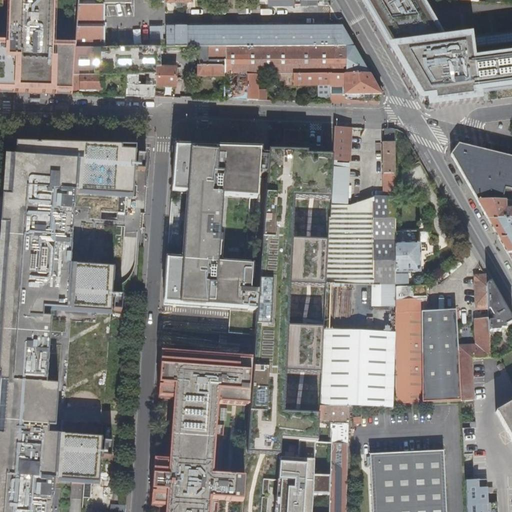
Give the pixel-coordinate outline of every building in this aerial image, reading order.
[(54,94),(72,95),(73,91),(73,75),(75,48),(75,45),(74,45),(74,49),(52,48),(56,0),(10,0),(8,46),(0,45),(0,92),(6,93),(54,94)] [(103,0),(103,1),(78,1),(75,45),(75,48),(105,48),(105,2),(130,1),(130,0),(103,0)] [(511,34),(475,39),(475,45),(472,46),(471,39),(438,43),(435,39),(442,38),(420,0),(362,0),(373,19),(422,105),(424,100),(430,99),(431,110),(479,103),(478,92),(511,87),(511,34)] [(150,40),(151,48),(161,48),(163,48),(166,48),(179,48),(188,47),(190,48),(199,47),(225,47),(225,75),(248,75),(259,75),(295,75),(332,75),(334,75),(335,75),(370,75),(341,26),(166,27),(166,40),(163,40),(150,40)] [(197,77),(224,78),(225,75),(225,47),(199,47),(199,66),(198,66),(197,77)] [(175,88),(176,68),(175,68),(167,67),(166,67),(161,67),(161,48),(151,48),(105,48),(75,48),(73,75),(103,75),(126,75),(155,75),(155,87),(175,88)] [(102,91),(103,75),(73,75),(73,91),(102,91)] [(126,75),(126,97),(140,97),(155,97),(155,87),(155,75),(126,75)] [(236,100),(247,100),(248,75),(225,75),(224,78),(224,99),(236,100)] [(258,100),(259,75),(248,75),(247,100),(258,100)] [(326,96),(331,96),(332,75),(295,75),(295,86),(326,86),(326,96)] [(334,75),(332,75),(331,96),(331,103),(380,104),(383,98),(382,96),(385,95),(380,86),(374,75),(371,77),(370,75),(335,75),(334,75)] [(346,161),(347,129),(334,128),(332,160),(346,161)] [(395,174),(395,130),(384,130),(384,143),(383,143),(383,174),(395,174)] [(0,511),(52,511),(54,481),(98,485),(100,458),(101,453),(102,439),(48,435),(46,435),(46,439),(33,438),(37,386),(46,386),(46,385),(51,319),(43,319),(43,310),(111,315),(112,300),(112,296),(114,269),(70,266),(74,212),(72,212),(72,208),(74,209),(75,194),(133,198),(135,171),(135,166),(136,148),(67,146),(37,144),(16,144),(14,144),(14,145),(16,145),(15,157),(12,198),(17,199),(16,208),(15,208),(14,209),(13,209),(13,210),(13,211),(13,212),(13,213),(14,214),(15,214),(16,215),(15,224),(11,224),(0,371),(0,382),(13,384),(11,413),(10,413),(10,414),(9,414),(8,414),(8,415),(8,416),(8,417),(8,418),(8,419),(9,419),(10,420),(11,420),(10,436),(0,435),(0,511)] [(511,158),(458,146),(451,156),(466,182),(478,202),(506,202),(511,202),(511,158)] [(168,261),(165,305),(194,308),(194,306),(206,307),(206,308),(231,310),(232,309),(236,334),(255,336),(260,267),(245,266),(249,198),(257,199),(258,176),(261,176),(261,173),(258,173),(259,157),(254,157),(255,150),(176,148),(173,193),(176,194),(188,195),(187,211),(185,211),(184,225),(182,225),(181,226),(181,227),(180,228),(180,229),(181,230),(182,231),(183,231),(182,245),(184,245),(183,262),(171,261),(168,261)] [(260,151),(255,150),(254,157),(259,157),(258,173),(261,173),(266,172),(267,158),(260,157),(260,151)] [(146,156),(138,155),(137,166),(146,166),(146,156)] [(12,198),(15,157),(9,157),(6,196),(0,195),(0,223),(4,224),(0,279),(0,371),(11,224),(15,224),(16,215),(15,214),(14,214),(13,213),(13,212),(13,211),(13,210),(13,209),(14,209),(15,208),(16,208),(17,199),(12,198)] [(348,166),(332,165),(331,177),(347,178),(348,166)] [(395,198),(395,176),(395,174),(383,174),(383,198),(395,198)] [(173,193),(168,261),(171,261),(176,194),(173,193)] [(373,284),(396,284),(395,229),(395,198),(383,198),(373,198),(373,241),(373,284)] [(511,209),(506,210),(506,202),(478,202),(483,211),(488,220),(511,219),(511,209)] [(329,218),(263,214),(260,267),(255,336),(254,359),(250,405),(250,410),(249,410),(246,473),(279,475),(280,461),(282,439),(300,441),(317,442),(318,438),(319,421),(320,406),(322,375),(324,333),(324,331),(396,334),(396,288),(396,286),(396,284),(373,284),(327,284),(328,242),(329,218)] [(511,219),(488,220),(499,238),(508,254),(511,253),(511,219)] [(417,229),(395,229),(396,284),(396,286),(409,286),(409,273),(420,272),(419,245),(417,245),(417,229)] [(465,240),(459,244),(463,251),(469,247),(465,240)] [(327,284),(373,284),(373,241),(328,242),(327,284)] [(490,284),(486,277),(475,277),(476,310),(488,310),(487,286),(490,284)] [(492,323),(489,323),(489,334),(501,333),(501,331),(506,330),(507,327),(511,324),(511,321),(506,312),(499,300),(490,284),(487,286),(488,310),(488,312),(490,312),(493,319),(493,322),(492,323)] [(396,314),(427,313),(426,287),(396,288),(396,314)] [(114,300),(113,311),(122,312),(122,301),(114,300)] [(456,312),(427,313),(396,314),(396,334),(397,404),(474,401),(472,359),(476,359),(476,346),(457,347),(456,312)] [(488,320),(475,320),(476,346),(476,359),(490,358),(489,334),(489,323),(488,320)] [(348,407),(398,408),(397,404),(396,334),(324,331),(324,333),(322,375),(320,406),(348,407)] [(217,511),(219,499),(229,499),(244,500),(245,487),(245,476),(231,475),(220,475),(224,424),(217,424),(218,402),(220,403),(223,373),(219,373),(219,370),(223,370),(223,369),(223,367),(222,366),(222,365),(221,363),(220,362),(218,361),(217,360),(215,359),(213,358),(211,358),(209,358),(177,353),(177,355),(176,355),(176,353),(161,352),(161,364),(163,364),(163,367),(160,366),(159,385),(162,386),(162,388),(159,388),(159,391),(160,391),(160,398),(158,398),(158,400),(172,401),(172,399),(173,399),(169,463),(168,463),(168,461),(154,460),(153,473),(156,474),(156,476),(153,476),(152,491),(155,491),(155,494),(152,493),(151,507),(164,508),(164,506),(165,506),(165,511),(217,511)] [(242,358),(177,353),(209,358),(211,358),(213,358),(215,359),(217,360),(218,361),(220,362),(221,363),(222,365),(222,366),(223,367),(223,369),(223,370),(219,370),(219,373),(223,373),(220,403),(241,404),(242,393),(240,393),(242,358)] [(250,405),(254,359),(251,358),(251,359),(249,359),(249,358),(242,358),(240,393),(242,393),(241,404),(250,405)] [(11,413),(13,384),(0,382),(0,435),(10,436),(11,420),(10,420),(9,419),(8,419),(8,418),(8,417),(8,416),(8,415),(8,414),(9,414),(10,414),(10,413),(11,413)] [(46,435),(48,435),(48,428),(55,428),(58,386),(46,385),(46,386),(37,386),(33,438),(46,439),(46,435)] [(511,439),(511,403),(496,412),(511,439)] [(319,421),(348,421),(348,407),(320,406),(319,421)] [(348,421),(319,421),(318,438),(322,438),(322,443),(329,443),(330,423),(348,424),(348,421)] [(347,444),(348,424),(330,423),(329,443),(332,444),(347,444)] [(319,442),(317,442),(300,441),(298,463),(280,461),(279,475),(278,480),(282,480),(280,497),(277,497),(277,503),(280,503),(279,511),(314,511),(316,493),(330,493),(331,474),(317,473),(319,442)] [(112,443),(104,443),(103,453),(111,454),(112,443)] [(346,511),(347,444),(332,444),(331,474),(330,493),(329,511),(346,511)] [(446,511),(444,451),(370,455),(372,511),(446,511)] [(465,481),(466,511),(497,511),(498,504),(487,505),(486,480),(465,481)]
